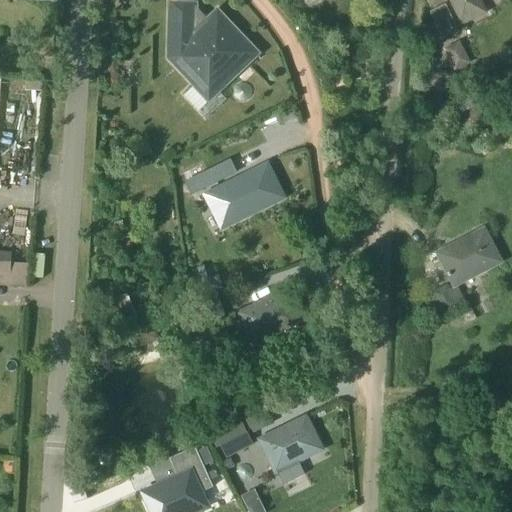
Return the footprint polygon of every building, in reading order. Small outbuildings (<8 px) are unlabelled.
[(451,0),(452,1),(462,22),(483,11),(477,0),(451,0)] [(430,12),(443,39),(458,32),(445,5),(430,12)] [(193,17),(171,16),(170,58),(208,98),(240,69),(236,66),(252,51),(217,13),(198,32),(193,31),(193,17)] [(442,58),(449,70),(454,67),(456,71),(472,63),(460,40),(446,48),(449,54),(442,58)] [(191,196),(213,185),(203,163),(180,173),(191,196)] [(223,225),(263,205),(281,196),(266,168),(208,196),(223,225)] [(456,283),(473,274),(498,261),(483,233),(480,235),(478,231),(462,239),(464,242),(441,254),(456,283)] [(12,252),(0,251),(0,272),(11,273),(12,252)] [(434,293),(442,308),(454,302),(446,287),(434,293)] [(285,293),(243,314),(261,352),(292,337),(310,328),(297,300),(290,303),(285,293)] [(213,346),(207,327),(201,310),(169,321),(181,357),(213,346)] [(155,314),(128,323),(130,328),(136,348),(159,340),(156,332),(160,330),(156,318),(155,314)] [(240,420),(209,435),(215,447),(246,433),(240,420)] [(287,429),(262,441),(276,470),(283,484),(305,473),(298,459),(301,458),(319,449),(305,420),(287,429)] [(176,476),(141,493),(150,511),(171,511),(171,510),(185,503),(189,511),(193,511),(207,505),(200,491),(211,485),(192,446),(167,458),(174,473),(176,476)] [(230,458),(222,462),(225,469),(233,466),(230,458)] [(242,494),(248,511),(261,511),(254,490),(242,494)]
